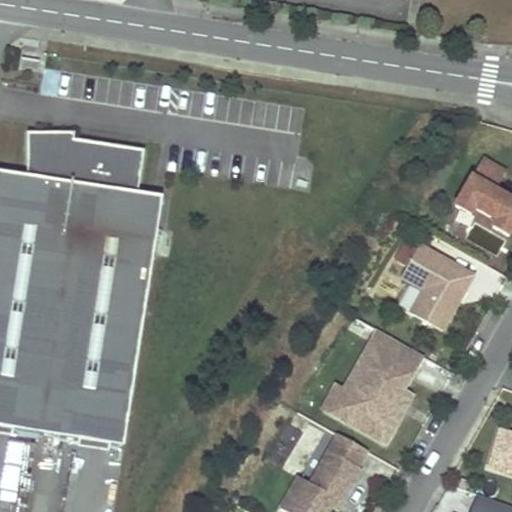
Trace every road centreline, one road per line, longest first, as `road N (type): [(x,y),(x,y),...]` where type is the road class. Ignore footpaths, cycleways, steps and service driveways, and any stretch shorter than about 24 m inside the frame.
road 1 (unclassified): [(511,83),(0,2)]
road 2 (residential): [(406,511),(488,372)]
